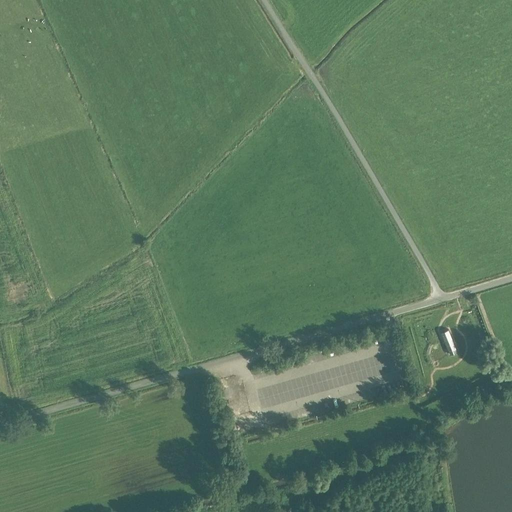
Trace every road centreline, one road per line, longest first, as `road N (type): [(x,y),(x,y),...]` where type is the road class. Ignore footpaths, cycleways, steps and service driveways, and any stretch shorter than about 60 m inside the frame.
road 1 (unclassified): [(0,423),(442,299)]
road 2 (unclassified): [(442,299),(265,0)]
